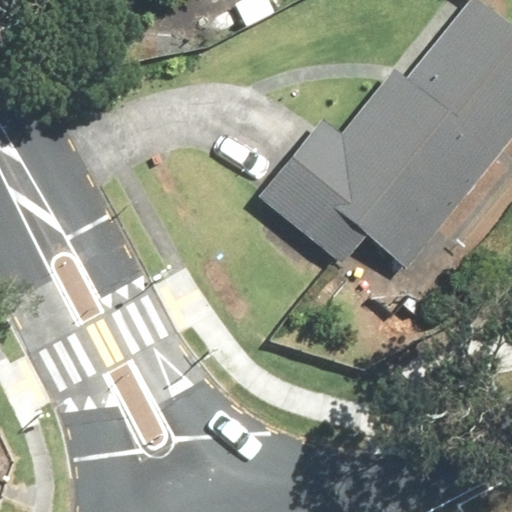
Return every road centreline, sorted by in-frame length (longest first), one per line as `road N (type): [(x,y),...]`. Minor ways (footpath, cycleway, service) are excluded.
road 1 (tertiary): [(52,251),(246,461)]
road 2 (tertiary): [(98,511),(52,251)]
road 3 (secondary): [(356,501),(511,441)]
road 4 (tertiary): [(131,511),(190,471),(246,461)]
